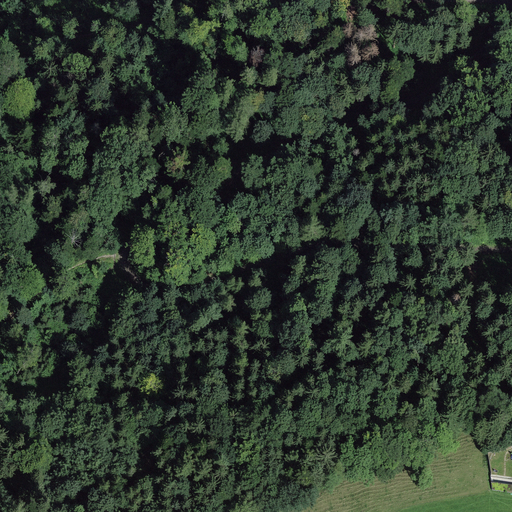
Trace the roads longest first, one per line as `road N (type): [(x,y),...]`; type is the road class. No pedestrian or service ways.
road 1 (track): [(511,19),(421,97),(286,145),(225,178),(133,249),(130,269),(140,283),(174,294),(309,247),(511,243)]
road 2 (track): [(433,0),(178,12),(0,49)]
road 3 (track): [(133,249),(54,277),(0,328)]
